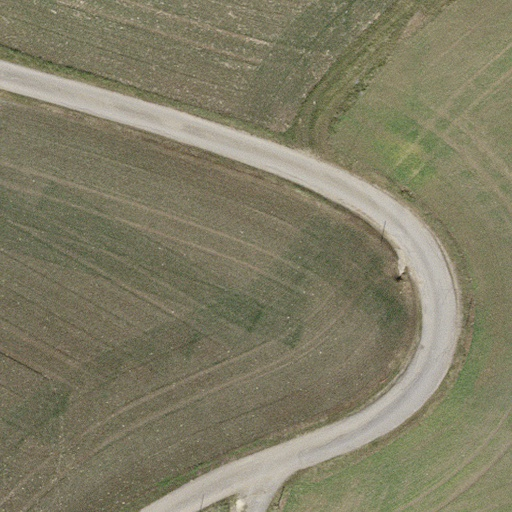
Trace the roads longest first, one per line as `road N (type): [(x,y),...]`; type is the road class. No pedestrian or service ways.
road 1 (residential): [(0,76),(291,167),(413,224),(444,286),(436,352),(389,400),(273,442)]
road 2 (track): [(426,0),(359,56),(312,114),(291,167)]
road 3 (residential): [(135,511),(172,485),(273,442)]
